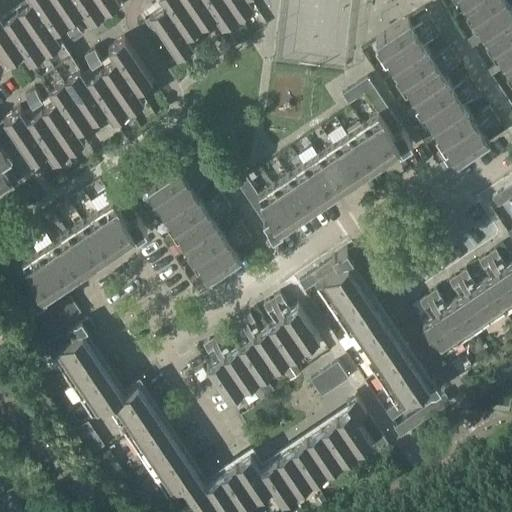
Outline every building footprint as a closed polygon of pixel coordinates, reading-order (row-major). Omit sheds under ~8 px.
[(22,0),(3,14),(0,9),(0,45),(8,57),(23,47),(30,57),(61,36),(54,25),(82,6),(89,16),(112,0),(22,0)] [(163,0),(145,13),(155,27),(159,24),(178,51),(194,40),(187,30),(216,11),(222,21),(253,0),(163,0)] [(511,1),(511,0),(472,0),(468,3),(488,33),(511,17),(511,1)] [(421,25),(433,17),(429,11),(419,18),(418,22),(421,25)] [(376,36),(397,67),(429,45),(408,15),(376,36)] [(84,28),(80,22),(76,16),(66,23),(74,34),(84,28)] [(433,17),(421,25),(424,31),(437,22),(433,17)] [(511,17),(488,33),(508,63),(511,60),(511,17)] [(437,22),(424,31),(427,34),(430,35),(441,28),(437,22)] [(53,157),(85,136),(79,126),(107,108),(114,118),(145,97),(139,87),(154,77),(126,35),(109,46),(116,56),(88,75),(81,65),(49,85),(56,95),(27,114),(20,104),(3,116),(24,147),(25,147),(32,157),(47,147),(53,157)] [(441,55),(453,47),(449,41),(439,48),(438,51),(441,55)] [(417,97),(449,75),(429,45),(397,67),(417,97)] [(96,46),(92,49),(86,53),(94,64),(104,58),(96,46)] [(453,47),(441,55),(444,61),(457,52),(453,47)] [(457,52),(444,61),(447,64),(450,65),(461,58),(457,52)] [(461,85),(473,77),(469,71),(459,78),(458,81),(461,85)] [(342,92),(348,101),(364,90),(378,110),(257,191),(244,171),(235,177),(263,219),(262,219),(272,234),(282,228),(279,223),(399,142),(402,147),(412,141),(402,126),(401,126),(367,75),(342,92)] [(449,75),(417,97),(437,127),(469,105),(449,75)] [(473,77),(461,85),(464,90),(477,82),(473,77)] [(477,82),(464,90),(467,94),(470,95),(481,88),(477,82)] [(44,98),(37,87),(27,93),(34,105),(44,98)] [(481,115),(493,107),(489,101),(479,108),(478,111),(481,115)] [(469,105),(437,127),(458,157),(490,136),(469,105)] [(493,107),(481,115),(484,120),(497,112),(493,107)] [(497,112),(484,120),(487,124),(490,125),(501,118),(497,112)] [(0,191),(13,183),(0,163),(0,162),(10,156),(0,140),(0,191)] [(447,155),(439,161),(443,167),(452,161),(447,155)] [(192,173),(204,164),(200,159),(190,166),(189,169),(192,173)] [(168,214),(200,193),(179,162),(147,183),(168,214)] [(204,164),(192,173),(195,178),(207,170),(204,164)] [(207,170),(195,178),(198,182),(201,182),(211,175),(207,170)] [(511,180),(491,195),(497,204),(508,196),(511,202),(511,180)] [(21,254),(12,260),(29,285),(28,286),(38,301),(48,294),(45,289),(135,229),(138,234),(148,227),(137,213),(138,212),(121,188),(112,194),(113,197),(23,257),(21,254)] [(212,203),(224,194),(220,189),(210,196),(209,199),(212,203)] [(200,193),(168,214),(188,244),(220,223),(200,193)] [(224,194),(212,203),(215,208),(227,200),(224,194)] [(227,200),(215,208),(218,212),(221,212),(231,205),(227,200)] [(232,233),(244,224),(240,219),(230,226),(229,229),(232,233)] [(220,223),(188,244),(208,275),(240,253),(220,223)] [(235,238),(247,230),(244,224),(232,233),(235,238)] [(247,230),(235,238),(238,242),(241,242),(251,235),(247,230)] [(178,239),(168,245),(175,254),(184,247),(178,239)] [(397,400),(386,407),(392,416),(426,393),(427,394),(441,384),(434,374),(429,378),(348,258),(353,255),(347,245),(332,255),(332,256),(299,278),(305,287),(316,279),(397,400)] [(490,250),(499,262),(502,259),(503,256),(496,246),(490,250)] [(485,253),(493,266),(499,262),(490,250),(485,253)] [(493,266),(485,253),(479,257),(486,267),(489,268),(493,266)] [(511,258),(483,277),(505,309),(511,304),(511,258)] [(460,269),(469,282),(472,279),(473,276),(466,266),(460,269)] [(455,273),(463,285),(469,282),(460,269),(455,273)] [(463,285),(455,273),(449,277),(456,287),(460,288),(463,285)] [(505,309),(483,277),(453,297),(475,329),(505,309)] [(430,290),(439,302),(442,299),(443,296),(436,286),(430,290)] [(271,294),(279,307),(286,302),(286,299),(279,289),(271,294)] [(425,293),(433,305),(439,302),(430,290),(425,293)] [(52,330),(79,312),(82,310),(71,293),(41,313),(52,330)] [(433,305),(425,293),(419,297),(426,307),(429,308),(433,305)] [(279,307),(271,294),(263,300),(270,310),(273,311),(279,307)] [(475,329),(453,297),(422,318),(444,350),(475,329)] [(267,320),(289,352),(319,331),(298,300),(267,320)] [(244,313),(252,325),(256,323),(257,319),(250,309),(244,313)] [(239,316),(247,329),(252,325),(244,313),(239,316)] [(89,327),(88,326),(92,324),(87,315),(83,318),(82,317),(67,327),(68,328),(43,345),(49,353),(52,351),(93,413),(107,403),(168,493),(183,483),(202,511),(205,511),(219,503),(224,511),(227,511),(271,482),(281,497),(372,436),(380,447),(389,441),(367,408),(368,408),(358,393),(348,399),(351,404),(261,464),(251,449),(206,480),(139,380),(124,390),(84,331),(89,327)] [(247,329),(239,316),(233,320),(240,331),(243,331),(247,329)] [(289,352),(267,320),(237,341),(259,372),(289,352)] [(214,333),(223,345),(226,343),(227,340),(220,329),(214,333)] [(209,337),(217,349),(223,345),(214,333),(209,337)] [(217,349),(209,337),(203,341),(210,351),(213,352),(217,349)] [(259,372),(237,341),(207,361),(228,393),(247,380),(259,372)] [(295,358),(285,365),(292,377),(304,370),(295,358)] [(311,377),(322,393),(349,375),(338,358),(311,377)] [(194,370),(200,378),(208,373),(202,364),(194,370)] [(259,372),(247,380),(259,397),(270,389),(259,372)] [(400,433),(411,425),(450,399),(444,390),(394,424),(400,433)] [(60,416),(68,427),(79,420),(71,409),(60,416)] [(93,434),(84,440),(92,451),(102,444),(104,443),(97,431),(93,434)] [(425,447),(426,447),(430,444),(424,436),(419,439),(425,447)] [(113,469),(108,473),(115,483),(127,476),(124,471),(115,472),(113,469)] [(142,490),(133,497),(142,510),(152,503),(142,490)] [(325,492),(317,498),(322,506),(330,500),(325,492)]
